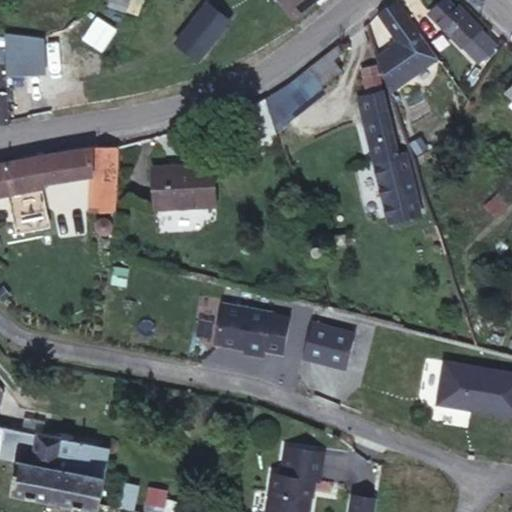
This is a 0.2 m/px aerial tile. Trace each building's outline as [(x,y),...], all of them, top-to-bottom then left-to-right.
[(305,0),(288,0),(295,9),(305,0)] [(460,39),(475,24),(452,5),(448,7),(439,0),(427,11),(460,39)] [(440,55),(399,4),(377,12),(400,41),(379,50),(391,87),(440,55)] [(228,26),(205,6),(179,36),(201,55),(228,26)] [(490,38),(475,24),(460,39),(456,43),(472,55),(490,38)] [(112,46),(113,33),(89,33),(87,47),(112,46)] [(43,39),(5,34),(8,75),(45,73),(43,39)] [(342,67),(333,53),(313,68),(323,83),(342,67)] [(397,160),(378,76),(363,78),(365,93),(356,96),(385,222),(418,215),(409,159),(397,160)] [(276,135),(265,99),(256,105),(264,138),(276,135)] [(264,138),(256,108),(227,116),(234,146),(264,138)] [(98,204),(109,142),(95,146),(82,149),(0,160),(0,193),(42,188),(41,183),(86,177),(82,206),(98,206),(98,204)] [(213,203),(208,161),(153,169),(157,208),(213,203)] [(94,225),(94,227),(112,230),(116,208),(98,204),(98,206),(95,220),(94,225)] [(80,221),(83,226),(86,227),(89,227),(94,225),(95,220),(95,217),(92,214),(90,213),(84,213),(82,215),(80,219),(80,221)] [(128,268),(114,266),(111,283),(125,285),(128,268)] [(271,309),(223,300),(216,333),(221,340),(246,344),(245,349),(263,352),(271,309)] [(355,333),(311,322),(303,356),(347,367),(355,333)] [(511,366),(444,356),(438,391),(443,398),(511,409),(511,366)] [(87,504),(92,477),(100,443),(1,423),(0,422),(0,459),(12,464),(9,490),(87,504)] [(323,449),(285,442),(280,470),(272,468),(264,509),(281,511),(305,511),(312,477),(318,478),(323,449)] [(119,496),(119,510),(139,510),(139,485),(111,486),(111,496),(119,496)] [(146,508),(166,511),(168,491),(149,489),(146,508)] [(375,511),(377,499),(353,496),(351,511),(375,511)]
